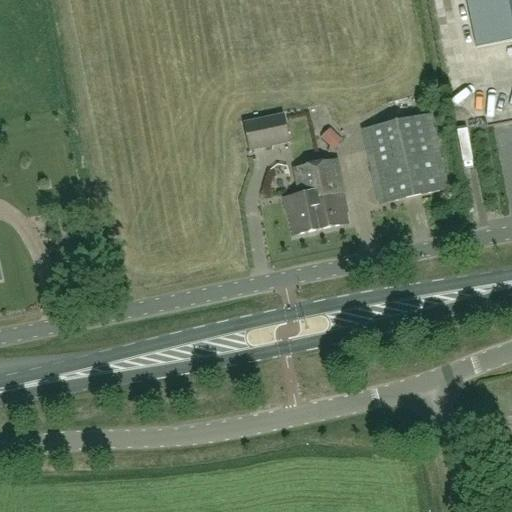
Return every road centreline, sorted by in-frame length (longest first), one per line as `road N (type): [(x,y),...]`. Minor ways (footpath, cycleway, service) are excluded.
road 1 (unclassified): [(0,341),(511,234)]
road 2 (primary): [(511,280),(290,312),(15,387)]
road 3 (primary): [(15,387),(250,354),(511,287)]
road 4 (unclassified): [(0,453),(221,433),(433,384)]
road 5 (unclassified): [(459,511),(433,384)]
